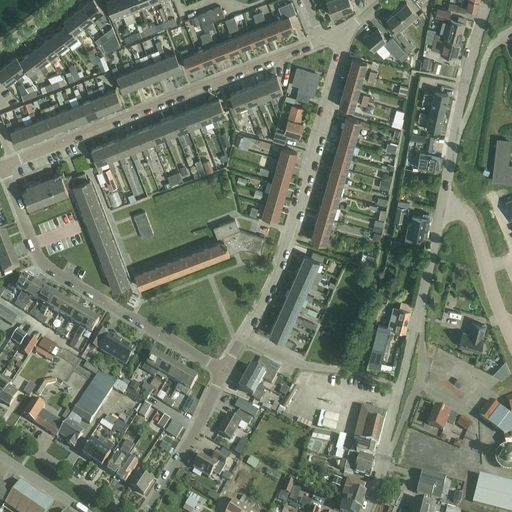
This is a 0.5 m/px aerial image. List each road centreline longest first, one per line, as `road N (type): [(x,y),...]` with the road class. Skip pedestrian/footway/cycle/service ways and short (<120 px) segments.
road 1 (residential): [(223,370),(278,273),(345,32)]
road 2 (residential): [(1,166),(321,40)]
road 3 (residential): [(223,370),(41,264),(1,166)]
road 4 (tertiary): [(367,511),(441,204)]
road 5 (residential): [(146,511),(223,370)]
road 6 (residential): [(127,511),(0,428)]
road 7 (tertiary): [(454,135),(485,0)]
road 8 (residential): [(454,135),(490,47),(511,32)]
